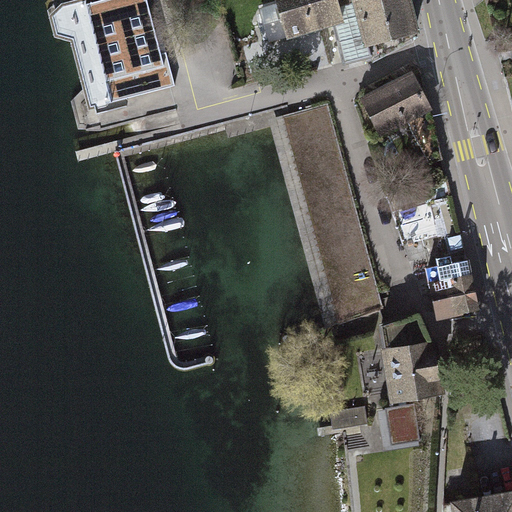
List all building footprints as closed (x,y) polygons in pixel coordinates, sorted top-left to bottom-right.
[(126,100),(176,87),(167,54),(163,55),(148,0),(108,0),(89,5),(88,1),(64,7),(52,18),(57,36),(74,40),(92,109),(96,108),(98,115),(128,107),(126,100)] [(271,0),(258,4),(268,39),(335,21),(349,17),(345,2),(344,0),(271,0)] [(418,28),(410,0),(352,0),(345,2),(349,17),(335,21),(346,60),(371,53),(368,42),(418,28)] [(354,102),(373,140),(427,113),(407,75),(354,102)] [(387,313),(330,106),(271,122),(328,329),(387,313)] [(451,202),(401,214),(408,244),(442,236),(449,264),(427,269),(440,322),(478,313),(451,202)] [(417,312),(382,323),(394,402),(443,393),(437,337),(430,338),(417,312)] [(422,444),(416,403),(379,408),(385,449),(422,444)] [(511,511),(511,492),(443,505),(442,511),(511,511)]
